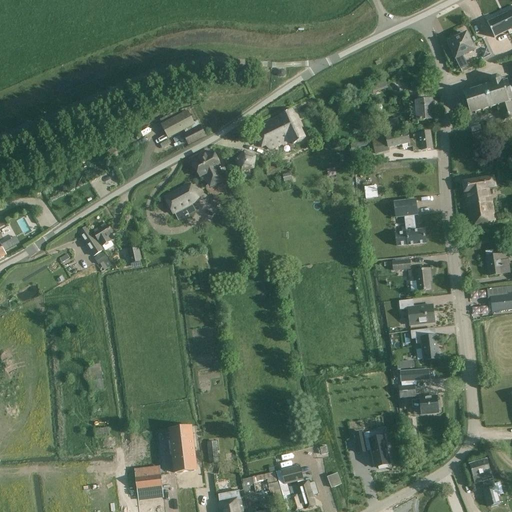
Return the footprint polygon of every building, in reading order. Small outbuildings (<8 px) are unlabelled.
[(511,11),(488,23),(495,38),(511,31),(511,33),(511,32),(511,11)] [(448,43),(456,59),(474,50),(466,34),(448,43)] [(499,105),(504,120),(511,117),(511,104),(510,100),(511,99),(511,98),(507,81),(503,83),(502,81),(501,81),(501,78),(497,76),(492,77),(490,82),(491,85),(468,92),(469,95),(465,96),(470,114),(499,105)] [(374,87),(376,94),(387,90),(386,84),(374,87)] [(412,108),(413,125),(417,124),(417,121),(433,120),(432,100),(416,101),(416,108),(412,108)] [(182,132),(187,144),(206,136),(198,118),(192,120),(188,110),(160,123),(167,139),(182,132)] [(290,141),(292,144),(305,138),(292,110),(275,118),(287,142),(290,141)] [(270,150),(287,142),(275,118),(259,126),(270,150)] [(372,140),(375,155),(389,151),(389,148),(409,144),(409,148),(412,147),(413,152),(422,150),(422,151),(433,149),(430,132),(419,134),(419,135),(413,135),(414,139),(409,140),(407,131),(372,140)] [(253,168),(254,157),(244,150),(236,161),(241,171),(253,168)] [(203,176),(210,189),(225,180),(218,168),(220,167),(212,152),(192,162),(200,177),(203,176)] [(494,177),(462,182),(468,218),(483,216),(485,224),(495,223),(490,189),(495,188),(494,177)] [(164,197),(173,215),(175,214),(179,220),(196,211),(193,204),(194,203),(196,200),(198,199),(191,185),(189,186),(185,185),(164,197)] [(376,185),(364,186),(365,198),(378,197),(376,185)] [(396,234),(397,246),(408,245),(408,246),(426,244),(424,230),(415,231),(414,216),(417,215),(416,200),(394,202),(396,218),(406,217),(407,232),(407,233),(396,234)] [(13,220),(17,228),(24,225),(20,217),(13,220)] [(100,243),(102,247),(111,242),(108,237),(113,234),(107,223),(93,232),(99,243),(100,243)] [(94,256),(103,250),(87,227),(78,232),(94,256)] [(138,248),(128,250),(130,264),(141,262),(138,248)] [(486,257),(489,276),(509,273),(507,261),(506,261),(505,254),(494,256),(493,251),(486,252),(487,257),(486,257)] [(98,265),(108,259),(104,253),(94,259),(98,265)] [(393,272),(411,270),(410,260),(392,262),(393,272)] [(409,272),(411,292),(431,290),(429,269),(409,272)] [(491,301),(492,312),(511,309),(511,286),(487,289),(488,302),(491,301)] [(414,309),(413,307),(413,301),(399,302),(400,311),(408,310),(410,326),(435,323),(435,322),(437,321),(436,315),(434,315),(433,306),(414,309)] [(437,336),(427,338),(426,330),(411,332),(412,340),(416,340),(417,345),(422,344),(424,361),(440,359),(439,357),(440,356),(440,353),(439,352),(437,336)] [(89,390),(102,390),(101,364),(88,364),(89,390)] [(429,370),(400,372),(401,382),(429,380),(429,370)] [(414,386),(399,387),(400,398),(415,397),(414,386)] [(420,408),(421,415),(439,413),(437,398),(412,400),(413,408),(420,408)] [(192,427),(169,430),(171,441),(169,441),(170,456),(172,455),(175,473),(197,471),(192,427)] [(96,438),(109,436),(108,428),(95,430),(96,438)] [(363,433),(355,435),(359,453),(367,452),(366,451),(371,450),(371,451),(375,468),(378,467),(379,470),(387,468),(387,465),(391,465),(385,437),(383,437),(382,430),(369,433),(363,434),(363,433)] [(207,443),(209,464),(219,463),(216,442),(207,443)] [(321,455),(328,454),(327,447),(320,448),(321,455)] [(487,460),(469,465),(473,477),(475,484),(481,482),(484,490),(482,491),(487,507),(499,503),(494,487),(495,487),(490,472),(488,465),(487,460)] [(290,498),(294,511),(302,509),(304,508),(305,509),(315,506),(312,496),(318,495),(315,482),(309,484),(308,483),(304,484),(298,466),(280,472),(284,485),(297,481),(300,494),(290,498)] [(275,473),(242,480),(245,498),(272,492),(274,499),(276,506),(283,504),(281,498),(277,482),(275,473)] [(341,485),(337,474),(327,477),(331,489),(341,485)] [(161,475),(135,479),(136,490),(162,487),(161,475)] [(219,504),(221,511),(243,511),(239,491),(218,495),(219,504)]
